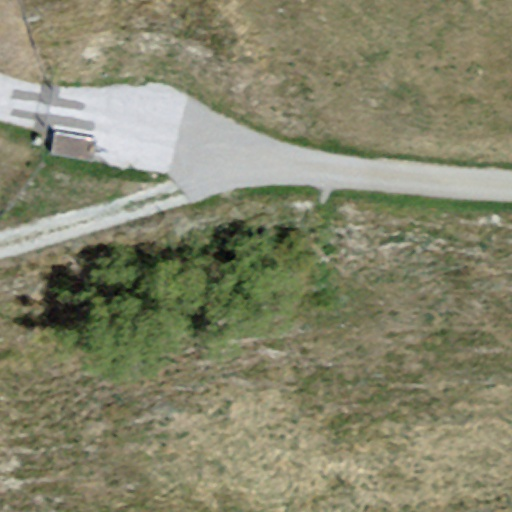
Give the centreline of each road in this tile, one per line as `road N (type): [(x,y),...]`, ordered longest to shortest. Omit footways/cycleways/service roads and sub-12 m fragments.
road 1 (unclassified): [(511,186),(320,166),(0,97)]
road 2 (track): [(240,151),(220,176),(0,243)]
